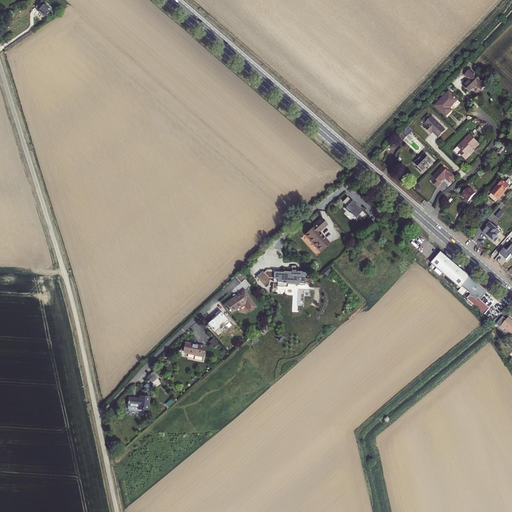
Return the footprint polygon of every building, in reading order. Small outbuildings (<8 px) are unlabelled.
[(41,1),(35,7),(38,10),(37,11),(41,14),(44,18),(51,11),(41,1)] [(470,87),(471,87),(474,84),(476,84),(479,88),(483,83),(468,67),(462,73),(467,78),(461,84),(466,90),(470,87)] [(455,97),(446,89),(432,103),(443,114),(449,107),(447,105),(455,97)] [(431,135),(434,133),(439,138),(446,131),(432,117),(432,118),(429,116),(423,122),(426,125),(425,125),(428,127),(426,129),(431,135)] [(413,132),(408,127),(404,131),(409,136),(413,132)] [(399,136),(404,141),(409,136),(404,131),(399,136)] [(461,151),(459,153),(466,160),(475,152),(474,151),(480,146),(470,135),(458,147),(461,151)] [(424,156),(415,165),(418,168),(417,170),(421,174),(432,164),(424,156)] [(444,168),(435,178),(437,180),(434,184),(439,189),(443,185),(442,184),(447,179),(451,183),(456,178),(449,171),(448,171),(444,168)] [(505,180),(496,190),(503,197),(511,187),(505,180)] [(462,197),(469,204),(477,196),(469,189),(462,197)] [(503,197),(496,190),(494,193),(501,199),(503,197)] [(368,215),(348,197),(343,202),(347,206),(345,209),(357,220),(360,218),(364,220),(368,215)] [(495,217),(498,220),(504,213),(500,210),(495,217)] [(320,253),(329,244),(319,233),(327,225),(321,219),(312,227),(313,228),(304,236),(320,253)] [(501,234),(490,224),(487,227),(488,228),(483,233),(495,245),(499,240),(497,238),(501,234)] [(504,247),(499,252),(506,258),(511,253),(511,243),(507,250),(504,247)] [(487,293),(470,278),(442,253),(432,264),(460,289),(462,287),(471,295),(467,299),(481,311),(480,312),(485,316),(490,310),(480,301),(487,293)] [(267,269),(263,273),(267,278),(267,281),(272,282),(273,270),(279,270),(267,269)] [(279,270),(273,270),(272,282),(276,282),(276,284),(276,286),(277,286),(283,286),(283,283),(285,283),(285,282),(297,283),(297,285),(303,285),(304,283),(310,283),(310,279),(304,278),(304,273),(295,272),(296,271),(295,270),(290,270),(290,272),(279,271),(279,270)] [(261,271),(255,276),(263,286),(267,282),(267,281),(267,278),(263,273),(261,271)] [(235,277),(240,283),(246,278),(241,272),(235,277)] [(249,311),(255,307),(244,290),(224,304),(231,313),(244,304),(249,311)] [(207,325),(214,333),(219,328),(218,327),(222,324),(224,326),(228,322),(218,311),(214,315),(215,317),(211,321),(207,325)] [(511,336),(511,323),(508,321),(501,330),(504,332),(505,331),(511,336)] [(212,339),(208,343),(213,348),(217,345),(212,339)] [(201,361),(204,347),(184,343),(182,353),(195,356),(194,359),(195,360),(201,361)] [(147,378),(151,382),(157,376),(154,372),(147,378)] [(148,410),(149,397),(139,396),(139,398),(129,397),(128,409),(129,410),(137,411),(138,410),(138,409),(148,410)]
